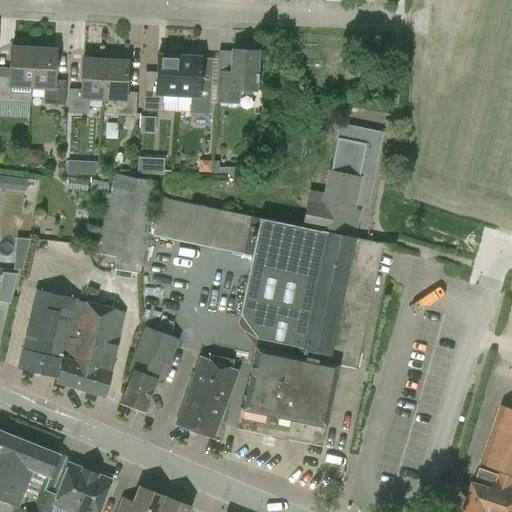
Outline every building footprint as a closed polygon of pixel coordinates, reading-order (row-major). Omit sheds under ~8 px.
[(10,47),(8,77),(0,76),(0,103),(30,104),(31,88),(33,48),(29,48),(30,45),(26,42),(17,42),(13,44),(13,47),(10,47)] [(54,79),(55,49),(52,49),(52,46),(48,44),(39,43),(36,45),(36,48),(33,48),(31,88),(44,89),(43,103),(64,104),(65,79),(54,79)] [(163,110),(164,95),(176,96),(179,56),(176,56),(176,53),(173,50),(164,49),(160,52),(160,55),(156,55),(156,71),(144,70),(142,109),(163,110)] [(255,91),(257,51),(231,50),(230,73),(218,72),(216,102),(237,103),(238,90),(255,91)] [(179,56),(176,96),(189,96),(188,113),(209,114),(211,75),(199,75),(200,57),(197,57),(197,54),(193,51),(184,51),(180,53),(180,56),(179,56)] [(85,56),(85,59),(81,59),(80,89),(68,88),(67,112),(88,113),(89,99),(102,100),(104,60),(101,60),(101,57),(98,54),(89,54),(85,56)] [(107,57),(107,60),(104,60),(102,100),(115,101),(114,114),(135,115),(136,92),(125,91),(127,61),(123,61),(123,58),(120,56),(111,55),(107,57)] [(152,132),(153,118),(139,117),(139,131),(152,132)] [(337,137),(330,172),(328,172),(324,195),(309,192),(301,228),(352,237),(358,211),(352,210),(353,204),(368,207),(383,131),(338,122),(335,137),(337,137)] [(27,154),(27,163),(41,163),(41,151),(28,150),(27,154)] [(259,154),(249,154),(249,167),(259,167),(259,154)] [(164,171),(165,156),(138,155),(137,170),(164,171)] [(212,160),(199,160),(199,171),(212,172),(212,160)] [(68,162),(67,175),(82,175),(83,163),(68,162)] [(391,251),(392,245),(352,237),(301,228),(287,225),(189,203),(195,177),(165,171),(160,197),(152,236),(252,256),(240,315),(257,338),(248,375),(241,408),(239,408),(235,429),(322,447),(326,426),(325,426),(338,359),(355,362),(378,249),(391,251)] [(140,273),(157,181),(114,173),(111,186),(110,185),(108,194),(102,193),(93,240),(101,242),(99,253),(115,256),(113,268),(140,273)] [(0,176),(0,186),(25,189),(25,188),(33,189),(34,181),(0,176)] [(68,176),(66,187),(87,190),(89,178),(68,176)] [(201,188),(227,188),(226,176),(201,177),(201,188)] [(108,185),(109,181),(91,178),(89,189),(102,191),(102,193),(108,194),(110,185),(108,185)] [(26,266),(27,237),(17,236),(15,266),(26,266)] [(1,272),(0,278),(0,301),(9,304),(16,273),(1,272)] [(35,290),(27,325),(17,368),(57,378),(56,382),(103,396),(110,373),(111,372),(125,312),(35,290)] [(127,369),(132,371),(120,403),(143,412),(156,380),(163,382),(179,339),(144,325),(127,369)] [(213,438),(237,372),(199,357),(175,424),(213,438)] [(511,511),(511,406),(501,403),(480,462),(498,469),(496,473),(480,467),(477,476),(464,511),(511,511)] [(48,511),(51,505),(60,482),(49,477),(58,455),(0,431),(0,511),(48,511)] [(51,505),(48,511),(73,511),(89,471),(80,468),(81,463),(73,461),(69,463),(68,463),(60,482),(51,505)] [(97,474),(89,471),(73,511),(97,511),(111,479),(108,479),(108,474),(101,471),(97,474)] [(116,511),(157,511),(164,496),(139,486),(133,501),(123,497),(116,511)] [(188,511),(190,507),(164,496),(157,511),(188,511)]
